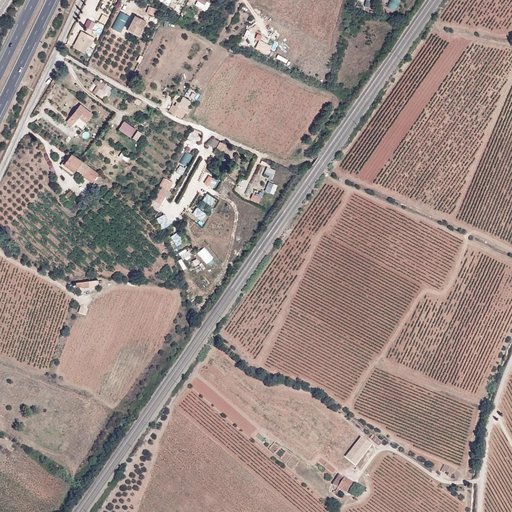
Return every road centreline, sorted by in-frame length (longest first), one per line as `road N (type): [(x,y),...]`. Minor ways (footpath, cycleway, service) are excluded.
road 1 (unknown): [(56,50),(206,132),(159,212)]
road 2 (unclassified): [(80,0),(0,169)]
road 3 (tertiary): [(511,348),(485,421),(479,511)]
road 4 (track): [(362,474),(384,449),(442,482),(481,481)]
